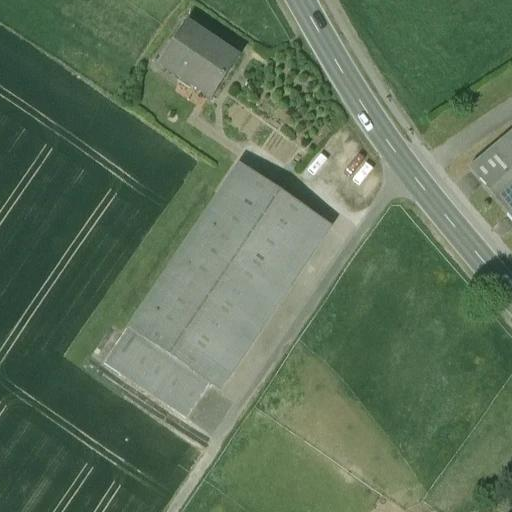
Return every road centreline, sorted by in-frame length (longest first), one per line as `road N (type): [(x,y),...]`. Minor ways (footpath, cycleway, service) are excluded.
road 1 (track): [(400,167),(172,511)]
road 2 (secondary): [(296,0),(400,167),(511,298)]
